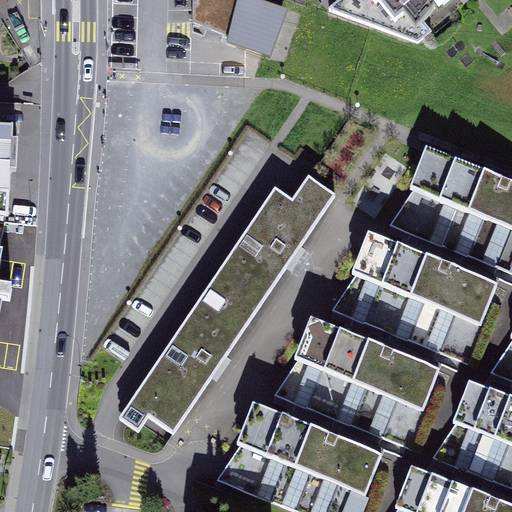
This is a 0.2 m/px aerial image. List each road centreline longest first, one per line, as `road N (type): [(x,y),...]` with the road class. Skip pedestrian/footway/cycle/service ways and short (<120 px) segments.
road 1 (primary): [(74,34),(53,361),(31,511)]
road 2 (unknown): [(81,455),(270,173),(295,165)]
